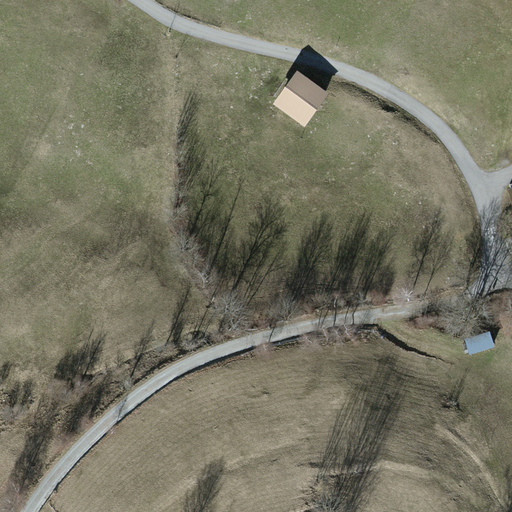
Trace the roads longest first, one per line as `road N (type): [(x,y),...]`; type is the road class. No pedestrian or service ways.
road 1 (track): [(503,260),(404,304),(213,353),(130,403),(33,511)]
road 2 (residential): [(138,0),(181,24),(337,68),(411,102),(477,180),(503,260)]
